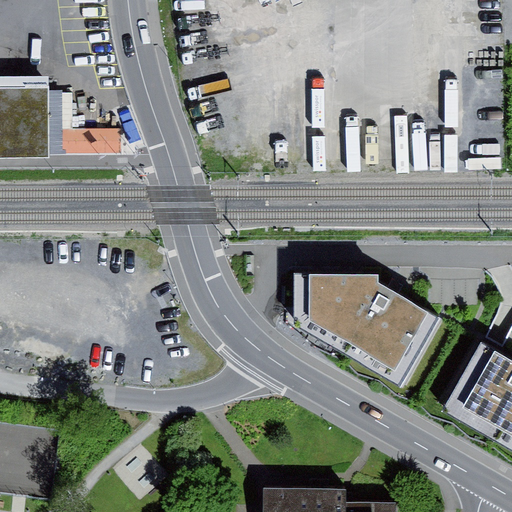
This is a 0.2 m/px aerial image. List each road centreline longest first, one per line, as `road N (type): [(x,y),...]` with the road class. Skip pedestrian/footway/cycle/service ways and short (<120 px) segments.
road 1 (residential): [(252,345),(229,326),(205,282),(128,0)]
road 2 (residential): [(252,345),(489,486)]
